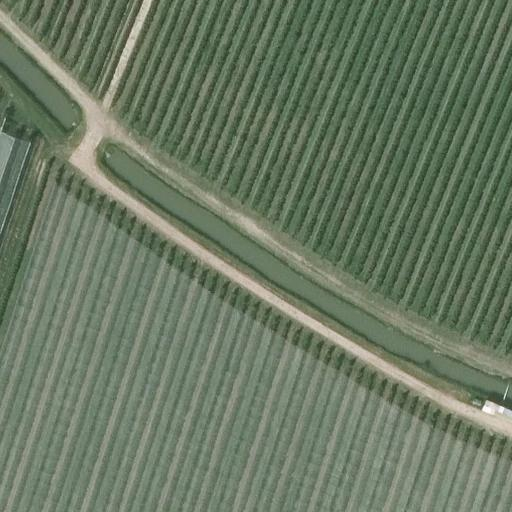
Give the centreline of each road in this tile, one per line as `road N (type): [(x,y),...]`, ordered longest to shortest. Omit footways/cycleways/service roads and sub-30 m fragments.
road 1 (track): [(511,429),(370,358),(229,272),(75,160),(101,119),(147,0)]
road 2 (track): [(101,119),(0,18)]
